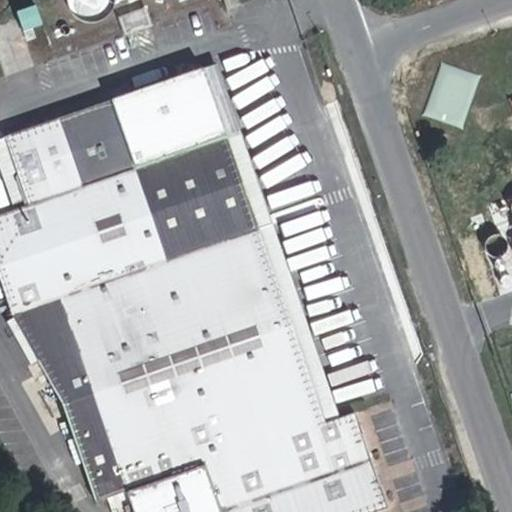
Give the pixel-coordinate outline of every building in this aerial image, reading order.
[(93,2),(88,0),(62,0),(60,1),(51,12),(48,27),(56,42),(69,47),(82,46),(93,39),(101,27),(100,13),(93,2)] [(119,0),(131,11),(146,16),(160,15),(176,6),(181,0),(119,0)] [(217,7),(207,11),(211,23),(222,19),(217,7)] [(27,43),(16,16),(11,19),(14,27),(3,32),(11,50),(27,43)] [(57,49),(52,46),(48,49),(49,56),(54,56),(58,54),(57,49)] [(200,84),(184,89),(318,436),(333,430),(200,84)] [(184,90),(0,160),(0,188),(15,226),(0,232),(0,325),(4,337),(0,339),(0,356),(23,394),(36,386),(61,427),(92,511),(112,511),(121,508),(122,511),(377,511),(344,426),(333,430),(318,436),(184,90)]
